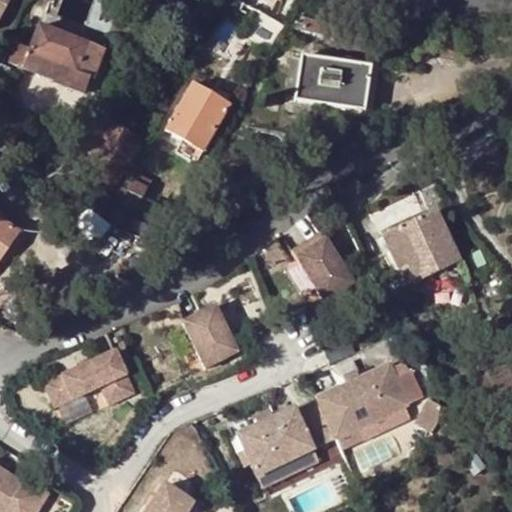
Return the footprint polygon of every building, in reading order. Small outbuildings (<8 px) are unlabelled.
[(0,0),(0,19),(10,0),(0,0)] [(270,57),(284,32),(286,29),(255,12),(239,39),(270,57)] [(330,40),(334,25),(303,17),(299,31),(330,40)] [(78,73),(88,44),(40,25),(22,69),(54,83),(54,86),(81,96),(88,78),(85,77),(78,73)] [(96,49),(88,44),(78,73),(85,77),(96,49)] [(369,68),(301,59),(300,64),(292,63),(288,97),(296,98),(295,103),(363,111),(369,68)] [(228,107),(192,85),(165,130),(182,140),(176,151),(195,163),(228,107)] [(127,132),(111,158),(98,178),(114,187),(142,141),(127,132)] [(98,178),(111,158),(102,154),(90,173),(98,178)] [(129,178),(121,193),(137,203),(146,189),(129,178)] [(166,237),(174,224),(137,203),(121,193),(114,205),(166,237)] [(381,237),(397,269),(405,264),(413,280),(415,283),(458,261),(433,211),(381,237)] [(0,261),(19,234),(0,219),(0,261)] [(316,241),(285,259),(316,311),(346,293),(316,241)] [(405,264),(397,269),(405,284),(413,280),(405,264)] [(93,285),(80,267),(28,301),(40,320),(93,285)] [(206,311),(173,326),(195,373),(228,357),(206,311)] [(105,355),(34,389),(45,413),(91,391),(100,409),(125,398),(105,355)] [(360,360),(339,369),(347,386),(368,377),(360,360)] [(347,386),(319,399),(339,439),(365,427),(414,405),(429,398),(417,371),(402,378),(396,364),(368,377),(347,386)] [(319,399),(313,402),(313,403),(333,444),(339,441),(339,439),(319,399)] [(452,410),(434,399),(419,423),(437,434),(452,410)] [(313,403),(313,402),(241,436),(248,451),(255,465),(261,478),(318,451),(333,444),(313,403)] [(339,441),(345,453),(371,441),(365,429),(339,441)] [(248,451),(241,455),(248,469),(255,465),(248,451)] [(324,463),(318,451),(261,478),(267,490),(324,463)] [(0,511),(23,511),(38,490),(21,480),(18,484),(0,471),(0,511)] [(160,488),(143,511),(184,511),(188,507),(160,488)] [(32,511),(44,494),(38,490),(23,511),(32,511)]
